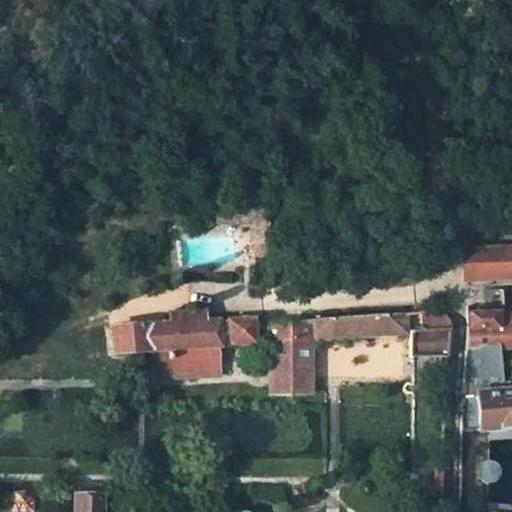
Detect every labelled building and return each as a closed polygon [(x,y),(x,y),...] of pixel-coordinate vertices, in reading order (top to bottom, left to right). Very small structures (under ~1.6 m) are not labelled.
[(216,204),(216,216),(226,216),(233,210),(233,204),(216,204)] [(269,243),(269,205),(233,204),(233,210),(226,216),(216,216),(216,221),(252,222),(252,243),(256,243),(269,243)] [(256,243),(257,256),(269,256),(269,243),(256,243)] [(477,431),(511,428),(511,393),(507,394),(507,383),(497,384),(496,350),(511,348),(511,315),(511,316),(511,323),(511,325),(498,325),(498,316),(503,315),(502,286),(511,285),(511,257),(462,260),(467,327),(463,398),(475,397),(477,431)] [(255,318),(202,322),(190,322),(190,312),(171,314),(172,323),(113,327),(115,353),(144,351),(146,379),(219,374),(218,346),(271,342),(271,366),(311,366),(311,340),(316,340),(314,319),(256,323),(255,318)] [(202,312),(190,312),(190,322),(202,322),(202,312)] [(316,340),(407,333),(407,313),(314,319),(316,340)] [(511,323),(511,316),(503,315),(498,316),(498,325),(511,325),(511,323)] [(447,380),(450,328),(411,331),(410,358),(414,358),(414,380),(447,380)] [(311,393),(311,366),(271,366),(271,393),(311,393)] [(413,472),(413,481),(444,481),(447,380),(414,380),(413,385),(409,385),(408,385),(407,386),(406,387),(405,388),(405,389),(405,390),(405,392),(406,393),(407,393),(409,394),(413,394),(412,464),(410,464),(409,464),(408,465),(407,466),(407,467),(407,468),(407,469),(407,470),(408,471),(408,472),(410,472),(413,472)] [(461,433),(477,431),(475,397),(463,398),(461,433)] [(489,461),(486,460),(483,461),(480,463),(477,465),(476,468),(475,472),(475,475),(477,478),(479,481),(482,483),(485,484),(489,483),(492,482),(495,479),(497,476),(497,472),(497,469),(495,465),(493,463),(489,461)] [(99,497),(99,485),(79,485),(79,497),(99,497)] [(24,493),(13,493),(13,504),(24,504),(24,494),(24,493)] [(77,497),(76,511),(100,511),(101,497),(99,497),(79,497),(77,497)]
